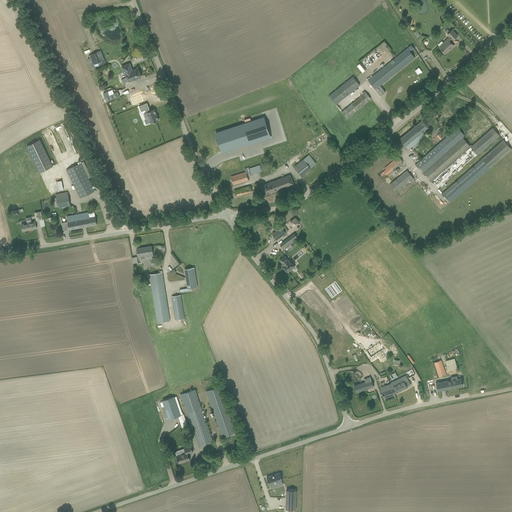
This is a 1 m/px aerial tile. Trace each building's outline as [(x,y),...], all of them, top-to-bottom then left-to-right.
[(439,47),(446,54),(454,46),(450,41),(452,39),(453,40),(457,36),(451,30),(446,34),(449,37),(439,47)] [(397,56),(367,79),(375,89),(380,96),(385,92),(380,86),(381,85),(415,58),(414,57),(410,52),(414,49),(411,45),(407,48),(397,56)] [(87,59),(91,68),(105,62),(101,51),(89,56),(90,58),(87,59)] [(127,77),(121,79),(123,84),(129,81),(136,78),(141,76),(138,68),(132,70),(129,63),(125,65),(121,67),(125,76),(127,76),(127,77)] [(403,72),(406,76),(410,72),(413,76),(420,70),(414,63),(403,72)] [(329,96),(336,104),(360,85),(353,76),(329,96)] [(107,91),(103,93),(106,102),(120,96),(118,92),(114,93),(109,95),(107,91)] [(363,94),(341,112),(347,118),(371,99),(364,91),(362,93),(363,94)] [(140,95),(131,99),(133,105),(143,101),(140,95)] [(147,103),(139,106),(141,111),(145,110),(146,114),(144,115),(146,119),(148,118),(150,123),(158,120),(154,109),(150,111),(149,108),(147,103)] [(370,118),(380,111),(375,105),(366,112),(370,118)] [(263,117),(216,133),(222,152),(248,143),(246,136),(267,129),(263,117)] [(399,139),(408,150),(425,136),(423,132),(428,128),(422,120),(399,139)] [(434,183),(439,189),(499,136),(492,128),(472,146),(471,145),(470,146),(463,138),(464,137),(463,136),(465,135),(457,127),(415,164),(417,167),(418,166),(423,172),(422,173),(425,176),(426,175),(431,180),(430,181),(433,184),(434,183)] [(26,146),(39,173),(53,166),(40,139),(26,146)] [(447,198),(451,202),(511,149),(503,140),(441,194),(445,199),(447,198)] [(293,166),(300,175),(315,163),(308,154),(293,166)] [(378,174),(381,178),(402,161),(398,157),(378,174)] [(66,170),(80,198),(94,190),(84,170),(87,168),(84,161),(80,163),(66,170)] [(230,177),(233,185),(249,180),(247,176),(262,171),(260,165),(249,168),(248,167),(245,168),(246,172),(230,177)] [(390,184),(395,191),(409,179),(411,181),(414,179),(407,170),(390,184)] [(265,184),(260,186),(261,189),(264,195),(293,184),(292,179),(290,175),(285,176),(268,183),(265,184)] [(235,190),(236,196),(252,192),(251,186),(235,190)] [(56,194),(56,198),(54,198),(55,204),(58,203),(58,207),(62,206),(63,209),(67,208),(66,206),(70,205),(68,192),(56,194)] [(39,220),(41,226),(45,226),(44,219),(43,219),(41,211),(35,212),(36,221),(39,220)] [(77,214),(80,228),(97,225),(95,216),(89,217),(88,212),(77,214)] [(61,223),(63,231),(80,228),(77,214),(66,216),(67,221),(61,223)] [(21,224),(23,231),(36,228),(35,221),(31,222),(30,217),(26,218),(27,223),(21,224)] [(299,222),(296,218),(295,217),(294,218),(290,221),(290,222),(293,227),(294,227),(295,227),(299,224),(300,223),(299,222)] [(272,234),(277,240),(286,233),(281,227),(272,234)] [(298,238),(294,233),(280,244),(284,249),(286,251),(292,246),(291,244),(298,238)] [(143,256),(144,258),(153,257),(151,246),(137,249),(138,257),(143,256)] [(287,271),(288,272),(295,267),(292,263),(293,262),(291,260),(290,260),(289,260),(289,261),(285,256),(280,260),(284,265),(283,266),(285,269),(285,270),(286,271),(287,271)] [(184,269),(187,288),(197,287),(194,268),(184,269)] [(160,273),(149,274),(157,322),(169,320),(162,271),(160,271),(160,273)] [(172,297),(175,319),(184,318),(180,295),(172,297)] [(463,357),(475,353),(473,346),(461,350),(463,357)] [(439,378),(446,375),(441,360),(434,362),(439,378)] [(451,380),(436,383),(438,391),(463,386),(461,378),(457,378),(457,376),(451,377),(451,380)] [(365,382),(354,386),(356,392),(368,388),(367,385),(372,383),(370,377),(364,379),(365,382)] [(390,383),(380,387),(384,398),(395,394),(395,393),(407,387),(407,386),(410,384),(407,378),(404,379),(403,377),(390,383)] [(220,433),(222,438),(235,433),(220,387),(206,391),(220,433)] [(196,439),(198,446),(213,441),(211,436),(195,389),(180,394),(194,433),(189,435),(189,436),(191,441),(196,439)] [(178,416),(182,429),(188,427),(184,414),(180,416),(174,397),(162,401),(169,419),(178,416)] [(176,455),(179,463),(184,462),(183,461),(189,458),(188,454),(193,452),(190,445),(184,448),(185,452),(176,455)] [(279,472),(266,477),(269,485),(270,485),(271,489),(275,487),(274,484),(282,481),(279,472)] [(296,490),(286,490),(285,510),(296,510),(296,490)]
